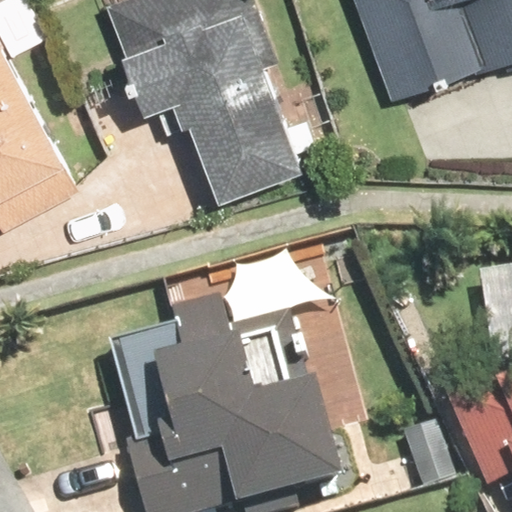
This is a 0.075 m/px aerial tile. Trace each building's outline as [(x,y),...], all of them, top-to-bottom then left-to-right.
[(179,129),(206,205),(294,174),(256,69),(274,63),(251,0),(115,0),(102,5),(120,55),(110,58),(132,118),(161,107),(170,132),(179,129)] [(511,0),(343,0),(387,106),(481,67),(453,0),(502,0),(511,24),(511,0)] [(0,50),(0,231),(76,190),(0,50)] [(511,272),(473,278),(487,376),(511,371),(511,272)] [(294,511),(290,497),(328,487),(302,388),(253,401),(251,397),(242,399),(228,345),(223,346),(211,301),(165,313),(170,330),(103,347),(129,446),(119,449),(134,511),(223,511),(224,511),(223,511),(294,511)] [(511,511),(511,387),(496,395),(501,406),(491,410),(509,449),(493,456),(511,497),(511,511)]
